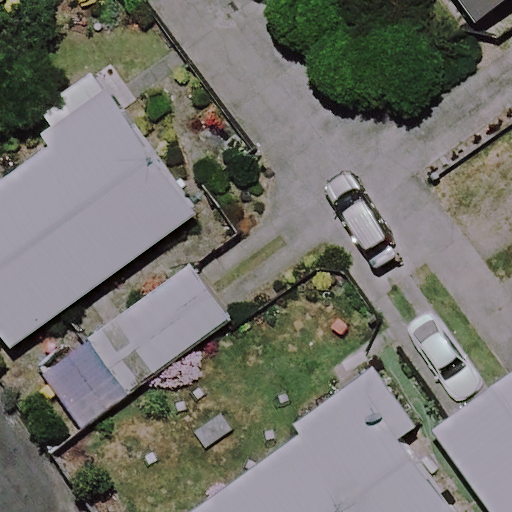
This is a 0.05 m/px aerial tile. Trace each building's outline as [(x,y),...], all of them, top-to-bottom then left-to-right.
[(507,0),(461,0),(478,22),(507,0)] [(201,217),(121,103),(0,188),(0,329),(14,349),(201,217)] [(232,323),(192,268),(41,376),(81,431),(232,323)] [(450,511),(401,445),(419,432),(380,378),(197,511),(450,511)] [(511,511),(511,378),(440,430),(498,511),(511,511)]
